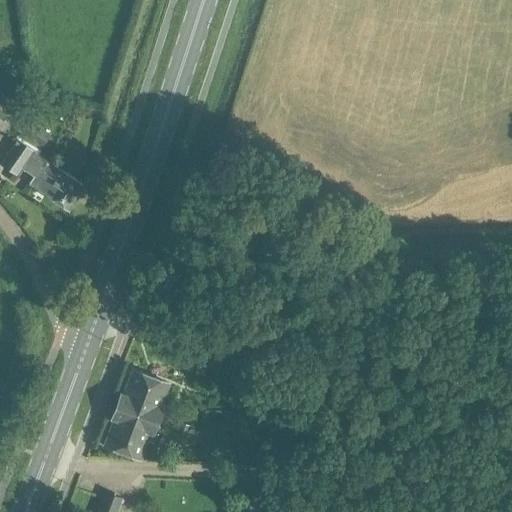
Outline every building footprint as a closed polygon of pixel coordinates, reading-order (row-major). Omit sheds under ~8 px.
[(2,96),(0,99),(0,115),(43,147),(51,135),(22,115),(25,111),(2,96)] [(81,185),(46,161),(16,140),(0,162),(0,163),(16,175),(21,167),(35,177),(30,184),(65,209),(81,185)] [(58,232),(68,247),(85,236),(74,221),(58,232)] [(218,303),(206,300),(198,322),(209,326),(218,303)] [(236,309),(224,305),(216,327),(227,331),(236,309)] [(116,406),(156,421),(161,409),(158,408),(168,384),(133,370),(123,395),(120,394),(116,406)] [(244,396),(230,401),(232,408),(246,403),(244,396)] [(152,434),(156,421),(116,406),(112,419),(114,420),(105,445),(140,458),(149,433),(152,434)] [(118,511),(123,500),(105,493),(97,511),(118,511)]
